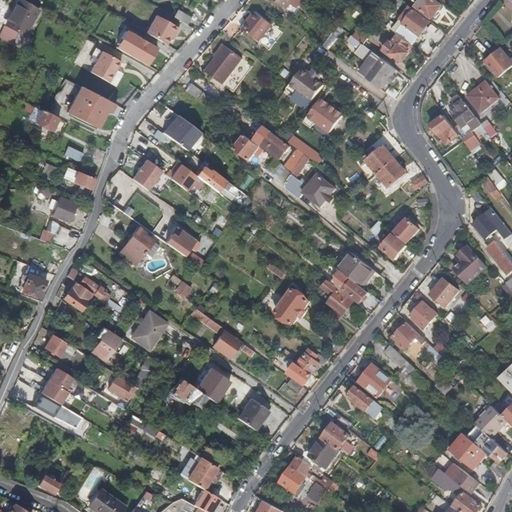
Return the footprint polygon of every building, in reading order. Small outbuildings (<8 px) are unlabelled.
[(39,10),(21,0),(17,0),(4,23),(25,35),(39,10)] [(275,0),(287,8),(293,0),(275,0)] [(408,7),(410,4),(404,0),(395,0),(406,8),(408,7)] [(436,0),(422,0),(417,7),(432,19),(443,5),(436,0)] [(413,44),(431,21),(416,9),(413,12),(402,26),(398,23),(393,29),(397,33),(413,44)] [(174,17),(187,25),(191,18),(178,10),(174,17)] [(258,11),(252,17),(253,18),(245,27),(260,42),(275,26),(258,11)] [(147,34),(166,45),(173,34),(175,35),(178,29),(157,16),(147,34)] [(253,18),(252,17),(250,16),(242,25),(245,27),(253,18)] [(354,37),(364,44),(369,38),(359,30),(354,37)] [(114,48),(145,66),(151,57),(147,54),(151,47),(124,31),(114,48)] [(408,51),(413,44),(397,33),(390,41),(388,40),(381,48),(389,55),(391,53),(403,61),(410,53),(408,51)] [(435,53),(439,47),(428,39),(424,44),(435,53)] [(393,75),(398,70),(364,44),(356,53),(369,63),(361,73),(371,81),(383,90),(389,82),(392,84),(397,78),(393,75)] [(244,59),(227,46),(207,71),(223,84),(244,59)] [(147,54),(151,57),(155,50),(151,47),(147,54)] [(500,78),(511,67),(511,60),(503,49),(487,62),(500,78)] [(120,62),(101,52),(89,72),(108,83),(120,62)] [(311,75),(312,74),(304,68),(294,81),(301,87),(298,91),(313,101),(325,85),(311,75)] [(501,99),(487,82),(469,98),(483,114),(501,99)] [(194,85),(188,92),(200,101),(205,93),(194,85)] [(74,116),(86,91),(81,88),(68,113),(74,116)] [(116,106),(106,101),(86,91),(74,116),(99,129),(107,111),(109,114),(112,114),(116,106)] [(485,136),(488,134),(477,118),(465,102),(464,103),(459,96),(452,100),(457,108),(451,112),(462,129),(468,124),(473,131),(478,128),(483,135),(484,134),(485,136)] [(344,116),(322,99),(309,116),(331,133),(344,116)] [(51,133),(58,119),(41,111),(35,125),(51,133)] [(180,116),(177,114),(163,133),(165,135),(180,116)] [(460,136),(445,115),(433,125),(439,134),(441,133),(449,144),(460,136)] [(200,132),(180,116),(165,135),(185,151),(200,132)] [(466,144),(471,151),(481,144),(472,132),(462,139),(466,144)] [(291,147),(273,133),(263,145),(281,159),(291,147)] [(260,146),(245,135),(234,149),(250,160),(260,146)] [(319,166),(324,160),(294,137),(289,142),(303,153),(306,155),(319,166)] [(63,155),(79,162),(82,152),(66,146),(63,155)] [(379,175),(397,160),(385,146),(367,161),(379,175)] [(306,155),(303,153),(301,156),(299,154),(288,168),(293,172),(306,155)] [(152,163),(142,156),(141,158),(147,162),(150,165),(152,163)] [(156,157),(152,163),(169,174),(172,169),(156,157)] [(276,174),(283,164),(276,158),(269,169),(276,174)] [(403,168),(397,160),(379,175),(390,188),(404,177),(400,171),(403,168)] [(372,181),(379,175),(367,161),(361,167),(372,181)] [(147,162),(134,179),(148,190),(161,172),(150,165),(147,162)] [(169,174),(152,163),(150,165),(161,172),(167,176),(169,174)] [(196,177),(181,166),(170,179),(187,190),(197,178),(196,177)] [(66,172),(56,168),(50,180),(60,184),(66,172)] [(203,169),(196,177),(197,178),(216,193),(221,188),(233,197),(238,191),(212,171),(210,174),(203,169)] [(490,177),(499,191),(507,185),(494,169),(488,175),(490,177)] [(90,189),(94,181),(78,173),(74,182),(90,189)] [(309,188),(292,175),(286,183),(286,189),(300,200),(304,194),(322,209),(329,201),(328,200),(331,197),(332,197),(337,190),(319,175),(309,188)] [(430,182),(424,175),(413,185),(419,191),(430,182)] [(502,196),(489,178),(483,183),(496,201),(502,196)] [(61,197),(62,194),(40,184),(36,194),(58,203),(52,216),(68,223),(76,204),(61,197)] [(487,238),(504,224),(493,209),(476,222),(487,238)] [(347,210),(339,220),(355,233),(363,224),(347,210)] [(218,213),(212,222),(214,223),(208,231),(216,236),(227,219),(218,213)] [(252,227),(255,223),(248,218),(245,222),(252,227)] [(408,218),(395,233),(409,244),(421,229),(408,218)] [(49,243),(57,224),(48,220),(40,239),(49,243)] [(254,232),(259,226),(255,223),(252,227),(251,229),(254,232)] [(54,237),(66,240),(69,230),(57,226),(54,237)] [(177,227),(166,243),(184,256),(195,240),(177,227)] [(138,228),(129,240),(152,257),(160,246),(144,234),(145,233),(138,228)] [(408,246),(394,235),(383,248),(396,260),(408,246)] [(511,256),(499,240),(490,248),(510,274),(511,272),(511,256)] [(146,254),(129,242),(120,253),(137,266),(146,254)] [(466,245),(455,256),(461,261),(452,270),(469,286),(488,265),(466,245)] [(379,273),(355,253),(342,270),(366,289),(379,273)] [(284,278),(287,273),(274,263),(270,267),(284,278)] [(72,271),(68,276),(74,280),(77,282),(93,293),(95,295),(123,314),(126,309),(110,298),(112,295),(107,291),(86,276),(86,277),(73,268),(72,271)] [(331,279),(334,281),(342,270),(340,268),(331,279)] [(15,270),(12,281),(21,283),(24,272),(15,270)] [(362,303),(370,292),(366,289),(342,270),(334,281),(362,303)] [(25,282),(28,283),(25,292),(39,297),(46,280),(28,273),(26,274),(24,275),(23,279),(24,281),(25,282)] [(184,282),(176,276),(174,279),(182,285),(184,282)] [(461,291),(445,279),(433,295),(449,308),(461,291)] [(350,310),(356,302),(329,281),(325,287),(335,296),(329,304),(347,318),(352,312),(350,310)] [(93,293),(77,282),(73,288),(72,287),(65,299),(81,309),(93,293)] [(189,292),(192,287),(184,282),(182,285),(177,291),(184,296),(188,290),(189,292)] [(310,301),(295,289),(277,311),(293,323),(310,301)] [(274,312),(283,299),(271,291),(262,303),(274,312)] [(433,323),(440,314),(426,302),(413,318),(427,330),(431,325),(428,322),(430,320),(433,323)] [(339,323),(343,317),(333,309),(328,315),(339,323)] [(196,310),(192,315),(222,337),(226,331),(204,316),(196,310)] [(113,319),(117,322),(123,314),(118,311),(113,319)] [(149,312),(131,338),(149,350),(167,325),(149,312)] [(489,333),(497,327),(492,321),(484,327),(489,333)] [(429,342),(410,323),(395,338),(407,351),(418,340),(424,346),(426,345),(429,342)] [(111,332),(104,328),(97,338),(101,340),(93,353),(106,362),(113,351),(119,354),(126,343),(111,332)] [(226,331),(222,337),(214,347),(230,358),(241,343),(237,340),(238,339),(226,331)] [(62,346),(63,343),(52,337),(50,341),(60,348),(62,346)] [(60,348),(50,341),(45,349),(60,358),(64,351),(60,348)] [(72,347),(64,342),(63,343),(62,346),(70,351),(72,347)] [(440,353),(447,360),(452,353),(442,343),(436,349),(440,353)] [(254,357),(257,353),(246,345),(243,349),(254,357)] [(403,355),(393,346),(387,352),(397,361),(403,355)] [(433,346),(430,349),(428,352),(434,359),(440,353),(436,349),(433,346)] [(288,350),(285,354),(294,360),(297,356),(288,350)] [(301,365),(314,375),(322,364),(325,367),(330,361),(321,354),(319,356),(312,350),(301,365)] [(403,355),(397,361),(407,371),(413,365),(403,355)] [(143,370),(139,376),(145,380),(153,368),(145,363),(142,369),(143,370)] [(307,385),(314,375),(301,365),(298,363),(290,374),(307,385)] [(394,381),(376,366),(362,383),(381,398),(394,381)] [(69,377),(54,367),(46,380),(62,389),(69,377)] [(511,369),(500,380),(511,392),(511,369)] [(430,385),(415,372),(409,379),(423,392),(430,385)] [(139,376),(133,385),(140,390),(145,380),(139,376)] [(131,387),(117,378),(109,391),(124,399),(131,387)] [(207,398),(180,379),(169,395),(182,404),(184,402),(188,405),(190,402),(200,408),(207,398)] [(62,389),(46,380),(38,392),(58,404),(65,391),(62,389)] [(301,393),(305,387),(294,380),(290,386),(301,393)] [(385,408),(359,387),(350,397),(376,419),(385,408)] [(98,394),(92,402),(109,414),(115,405),(98,394)] [(121,409),(126,412),(134,400),(129,397),(121,409)] [(238,419),(255,431),(269,412),(252,400),(238,419)] [(478,426),(493,440),(509,422),(503,416),(493,406),(477,425),(478,426)] [(509,422),(511,425),(511,406),(503,416),(509,422)] [(399,419),(388,410),(383,415),(395,425),(399,419)] [(1,468),(13,474),(38,416),(25,411),(1,468)] [(343,416),(338,422),(349,430),(353,424),(343,416)] [(399,432),(405,425),(399,419),(395,425),(393,427),(399,432)] [(336,424),(325,439),(341,452),(353,438),(336,424)] [(488,453),(497,461),(500,464),(508,454),(493,440),(478,426),(468,437),(488,453)] [(473,470),(488,453),(468,437),(464,434),(450,450),(473,470)] [(169,439),(162,435),(160,439),(167,443),(169,439)] [(341,452),(325,439),(311,457),(327,470),(341,452)] [(376,465),(383,457),(366,444),(360,452),(376,465)] [(208,448),(201,458),(218,469),(223,459),(208,448)] [(307,476),(309,472),(313,466),(306,461),(297,455),(290,465),(307,476)] [(190,459),(179,475),(204,490),(210,482),(214,485),(223,472),(218,469),(201,458),(197,456),(194,461),(190,459)] [(309,456),(306,461),(313,466),(323,474),(327,470),(311,457),(309,456)] [(491,468),(504,480),(508,472),(500,464),(497,461),(491,468)] [(463,489),(470,494),(478,483),(453,463),(445,474),(455,482),(463,489)] [(290,465),(278,482),(296,495),(305,479),(308,476),(307,476),(290,465)] [(47,476),(60,483),(65,475),(52,467),(47,476)] [(65,475),(60,483),(68,488),(75,476),(67,471),(65,475)] [(148,478),(138,471),(134,477),(144,483),(148,478)] [(327,490),(335,495),(340,487),(325,475),(321,480),(309,472),(307,476),(308,476),(317,482),(327,490)] [(440,478),(451,487),(455,482),(445,474),(443,473),(440,478)] [(53,494),(60,483),(47,476),(45,475),(39,485),(53,494)] [(89,499),(93,482),(84,480),(80,497),(89,499)] [(319,503),(327,490),(317,482),(307,496),(319,503)] [(459,495),(463,489),(455,482),(451,487),(450,488),(459,495)] [(122,511),(126,507),(101,490),(89,506),(98,511),(122,511)] [(205,490),(196,505),(208,511),(211,511),(219,499),(205,490)] [(452,508),(457,511),(477,511),(481,507),(464,493),(452,508)] [(283,511),(267,503),(261,511),(283,511)]
